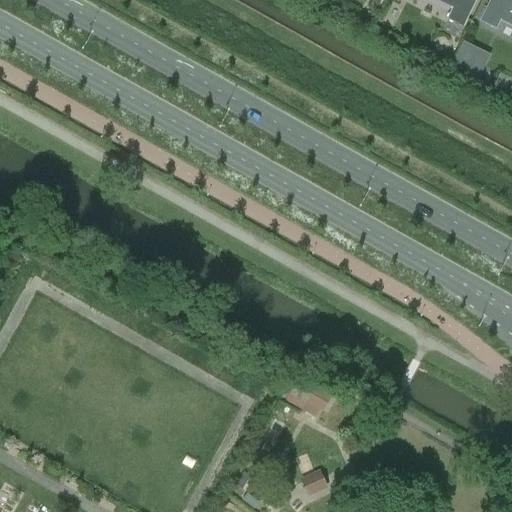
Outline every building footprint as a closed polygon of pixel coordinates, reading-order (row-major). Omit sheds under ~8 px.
[(371,0),(369,6),(378,10),(383,0),(371,0)] [(428,0),(436,0),(452,7),(446,19),(463,28),(477,0),(423,0),(428,2),(428,0)] [(511,0),(491,0),(480,22),(494,29),(499,19),(511,25),(511,0)] [(476,81),(490,54),(463,39),(449,67),(476,81)] [(322,412),(331,396),(312,386),(304,403),(305,403),(301,411),(315,418),(319,411),(322,412)] [(289,456),(308,497),(327,489),(308,447),(289,456)]
